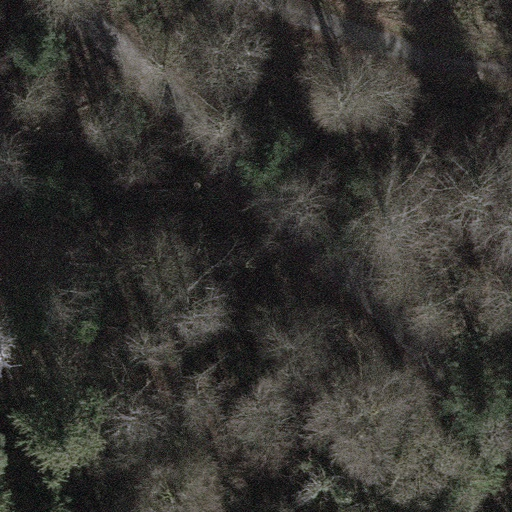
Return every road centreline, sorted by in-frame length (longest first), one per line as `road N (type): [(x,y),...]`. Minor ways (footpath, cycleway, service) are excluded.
road 1 (track): [(64,0),(511,452)]
road 2 (track): [(266,0),(408,51),(511,60)]
